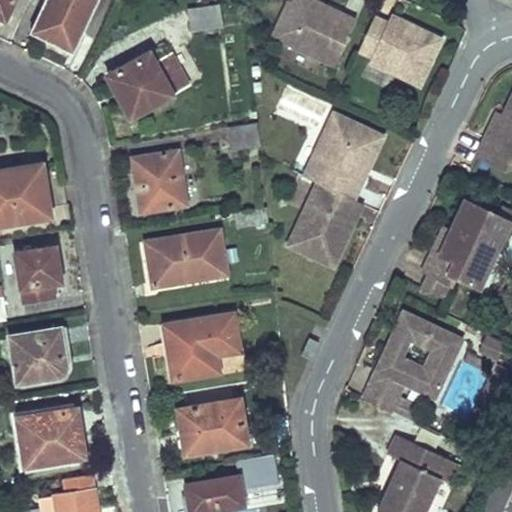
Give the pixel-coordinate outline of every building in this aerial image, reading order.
[(0,0),(0,16),(4,18),(13,0),(0,0)] [(47,0),(33,31),(56,44),(62,31),(78,40),(97,0),(47,0)] [(304,0),(284,42),(293,47),(314,1),(311,0),(304,0)] [(293,47),(335,67),(357,21),(340,14),(337,21),(320,13),(324,6),(314,1),(293,47)] [(220,4),(188,7),(191,28),(223,24),(220,4)] [(391,16),(387,23),(411,34),(415,26),(391,16)] [(387,23),(375,17),(359,51),(372,57),(368,62),(419,86),(442,40),(415,26),(411,34),(387,23)] [(62,31),(56,44),(72,51),(78,40),(62,31)] [(149,51),(107,73),(118,92),(126,88),(139,111),(190,84),(171,51),(155,59),(149,51)] [(274,110),(320,129),(331,103),(285,84),(274,110)] [(126,88),(118,92),(130,116),(139,111),(126,88)] [(511,167),(511,97),(503,117),(491,141),(485,138),(475,159),(503,173),(507,165),(511,167)] [(333,114),(305,175),(318,181),(356,199),(361,188),(354,184),(362,167),(369,171),(384,138),(333,114)] [(491,141),(503,117),(497,115),(485,138),(491,141)] [(257,121),(227,125),(230,149),(260,144),(257,121)] [(178,149),(144,155),(146,166),(138,166),(142,187),(137,187),(141,211),(187,204),(178,149)] [(144,155),(132,156),(137,187),(142,187),(138,166),(146,166),(144,155)] [(42,162),(0,168),(0,223),(51,215),(42,162)] [(354,184),(361,188),(369,171),(362,167),(354,184)] [(356,199),(318,181),(287,246),(334,268),(349,236),(342,233),(350,215),(358,218),(365,203),(356,199)] [(440,254),(432,251),(421,273),(426,276),(451,287),(456,277),(480,288),(511,222),(465,200),(450,230),(455,232),(451,240),(447,239),(440,254)] [(267,205),(235,211),(237,226),(269,222),(267,205)] [(342,233),(349,236),(358,218),(350,215),(342,233)] [(443,227),(432,251),(440,254),(447,239),(451,240),(455,232),(450,230),(443,227)] [(220,229),(147,241),(154,285),(178,281),(177,274),(184,273),(185,279),(226,274),(220,229)] [(55,245),(16,251),(24,301),(55,295),(52,282),(61,280),(55,245)] [(420,289),(445,302),(451,287),(426,276),(420,289)] [(433,398),(462,340),(404,312),(375,370),(404,384),(433,398)] [(233,313),(165,324),(173,378),(218,371),(216,354),(239,351),(233,313)] [(60,325),(8,334),(16,382),(58,375),(63,373),(65,369),(66,364),(60,325)] [(311,339),(303,354),(313,359),(321,343),(311,339)] [(484,361),(467,352),(463,359),(481,368),(484,361)] [(391,411),(404,384),(375,370),(362,397),(391,411)] [(240,398),(186,407),(188,430),(182,431),(186,452),(247,443),(240,398)] [(75,407),(61,409),(65,432),(78,430),(75,407)] [(186,407),(178,408),(182,431),(188,430),(186,407)] [(61,409),(16,415),(25,464),(82,456),(78,430),(65,432),(61,409)] [(461,462),(395,434),(386,453),(400,459),(377,511),(378,511),(422,511),(438,476),(452,482),(461,462)] [(246,499),(278,496),(275,451),(243,454),(246,499)] [(239,474),(195,481),(196,490),(186,492),(189,511),(192,511),(244,503),(239,474)] [(195,481),(185,482),(186,492),(196,490),(195,481)] [(95,487),(54,493),(57,511),(90,511),(90,508),(98,507),(95,487)]
